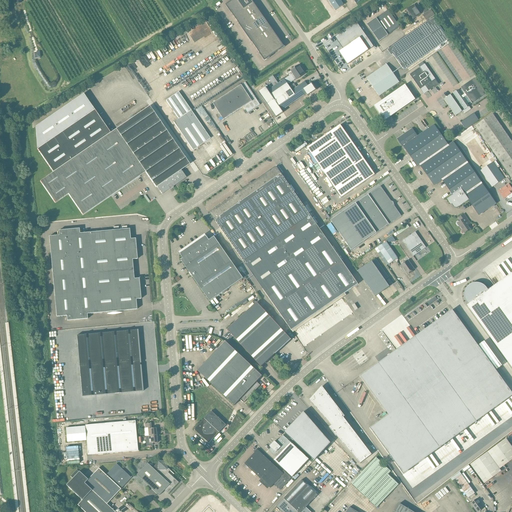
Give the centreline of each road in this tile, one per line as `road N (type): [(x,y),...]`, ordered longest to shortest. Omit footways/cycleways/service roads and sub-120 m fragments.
road 1 (unclassified): [(204,474),(179,435),(162,229),(339,104)]
road 2 (unclassified): [(204,474),(309,368),(452,257)]
road 3 (unclassified): [(452,257),(373,143)]
road 4 (unclassified): [(339,104),(277,0)]
